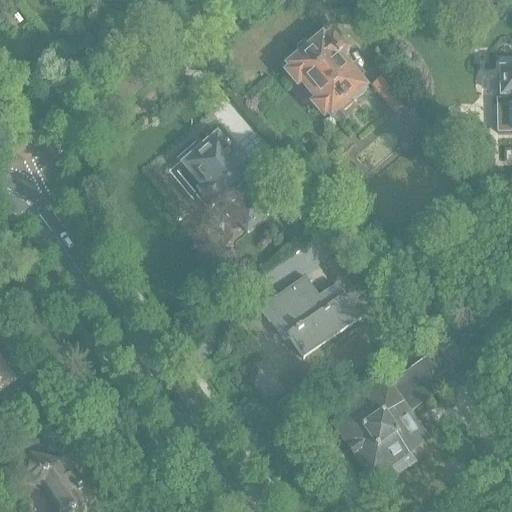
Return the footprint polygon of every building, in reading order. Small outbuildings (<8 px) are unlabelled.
[(355,64),(347,71),(337,59),(346,52),(333,37),(324,44),(322,42),(317,47),(315,45),(312,47),(310,46),(309,45),(306,45),(303,45),(301,46),(300,49),(298,52),(299,56),(300,58),(297,60),(298,62),(291,68),(293,71),(289,74),(297,84),(301,81),(304,85),(302,86),(314,100),(316,99),(326,111),(323,114),(325,116),(328,113),(339,127),(348,120),(343,113),(365,95),(362,91),(363,90),(357,83),(366,76),(355,64)] [(511,72),(501,73),(502,100),(511,99),(511,72)] [(373,87),(419,141),(435,128),(389,74),(373,87)] [(256,174),(242,158),(243,157),(235,146),(229,151),(226,147),(225,148),(218,140),(219,139),(217,136),(214,139),(213,137),(211,139),(210,138),(198,148),(201,152),(187,164),(188,166),(186,168),(204,189),(199,193),(200,194),(193,200),(203,212),(210,207),(212,208),(216,204),(222,211),(228,207),(232,212),(231,214),(247,233),(269,215),(252,196),(250,197),(246,192),(255,185),(250,179),(256,174)] [(284,346),(290,342),(303,360),(359,321),(335,287),(318,299),(304,278),(258,310),(269,325),(270,324),(284,346)] [(450,371),(452,369),(464,362),(451,343),(440,351),(439,350),(332,425),(371,481),(372,480),(379,489),(395,478),(388,468),(409,453),(416,463),(434,451),(426,441),(427,440),(408,414),(445,388),(450,395),(461,387),(450,371)] [(0,393),(14,384),(0,363),(0,393)] [(16,466),(13,487),(41,492),(44,495),(42,497),(50,510),(53,508),(55,511),(86,511),(93,501),(66,461),(56,464),(26,460),(25,467),(16,466)]
